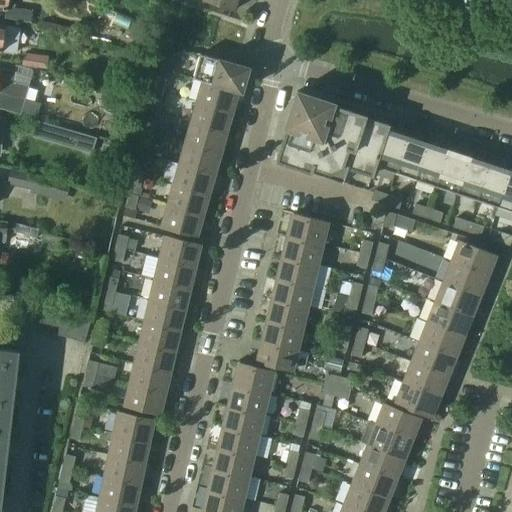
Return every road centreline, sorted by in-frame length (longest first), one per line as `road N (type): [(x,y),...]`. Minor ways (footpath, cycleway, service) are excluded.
road 1 (residential): [(169,511),(276,63)]
road 2 (residential): [(511,130),(276,63)]
road 3 (residential): [(15,511),(33,343)]
road 4 (residential): [(460,511),(491,385)]
